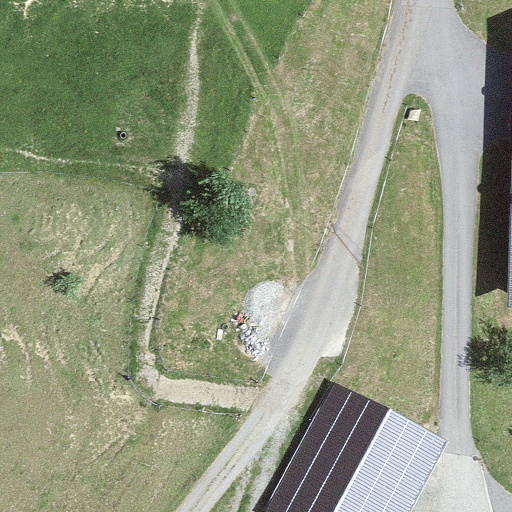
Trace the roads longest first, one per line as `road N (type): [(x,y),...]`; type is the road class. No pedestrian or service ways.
road 1 (unclassified): [(412,0),(344,250),(285,381)]
road 2 (track): [(285,381),(188,511)]
